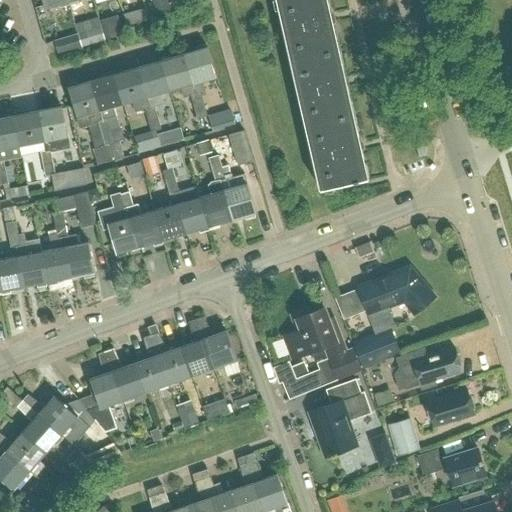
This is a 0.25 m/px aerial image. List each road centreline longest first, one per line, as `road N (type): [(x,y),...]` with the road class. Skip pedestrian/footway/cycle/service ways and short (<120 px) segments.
road 1 (residential): [(222,276),(468,183)]
road 2 (residential): [(305,511),(222,276)]
road 3 (residential): [(0,360),(222,276)]
road 4 (unclassified): [(462,165),(411,0)]
road 5 (unclassified): [(511,329),(468,183)]
road 6 (residential): [(0,89),(41,73),(23,0)]
